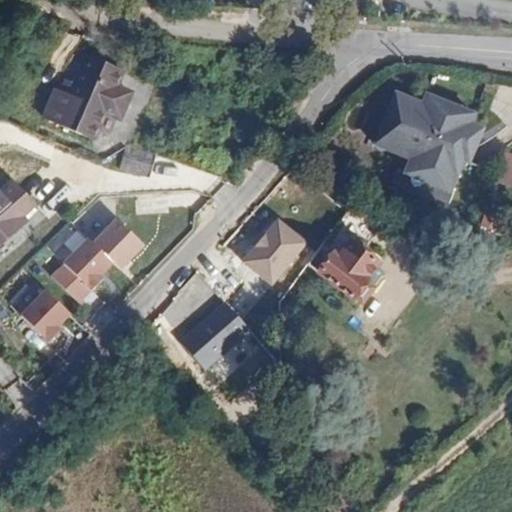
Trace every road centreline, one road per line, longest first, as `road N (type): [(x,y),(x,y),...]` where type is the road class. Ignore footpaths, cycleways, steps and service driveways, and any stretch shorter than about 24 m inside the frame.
road 1 (residential): [(373,40),(196,247),(0,443)]
road 2 (residential): [(373,40),(101,23),(21,0)]
road 3 (track): [(387,511),(508,408)]
road 4 (residential): [(511,53),(373,40)]
